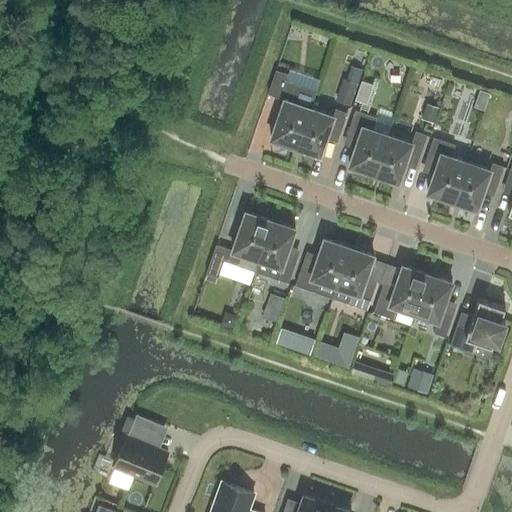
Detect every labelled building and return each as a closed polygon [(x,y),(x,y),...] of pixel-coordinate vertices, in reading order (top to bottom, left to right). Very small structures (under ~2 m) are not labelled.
[(288,73),(276,70),(269,93),(281,97),(287,79),(288,73)] [(343,78),(335,100),(350,106),(358,84),(343,78)] [(281,97),(285,99),(271,138),(296,147),(309,107),(311,108),(317,89),(287,79),(281,97)] [(366,104),(373,85),(362,81),(355,100),(366,104)] [(434,122),(439,108),(427,105),(423,118),(434,122)] [(311,108),(309,107),(296,147),(320,155),(328,133),(339,136),(347,113),(336,109),(334,116),(311,108)] [(357,143),(349,165),(374,174),(387,134),(373,129),(376,118),(355,110),(345,139),(357,143)] [(416,131),(412,142),(387,134),(374,174),(399,182),(406,160),(417,163),(427,135),(416,131)] [(428,192),(452,201),(466,161),(451,156),(455,145),(434,138),(424,166),(435,170),(428,192)] [(490,170),(466,161),(452,201),(477,209),(485,187),(495,190),(504,167),(492,163),(490,170)] [(254,270),(271,220),(247,211),(233,250),(217,244),(207,273),(218,277),(224,260),(254,270)] [(296,228),(271,220),(254,270),(289,283),(298,254),(288,250),(296,228)] [(296,285),(332,297),(349,246),(325,238),(317,260),(306,257),(296,285)] [(374,255),(349,246),(332,297),(367,309),(377,281),(366,277),(374,255)] [(414,313),(428,273),(403,265),(395,287),(384,283),(374,312),(395,319),(399,308),(414,313)] [(452,282),(428,273),(414,313),(438,321),(434,332),(446,336),(455,308),(445,304),(452,282)] [(272,294),(268,305),(281,310),(285,299),(272,294)] [(479,298),(471,320),(460,316),(450,345),(471,352),(475,341),(492,347),(494,339),(498,341),(505,322),(501,320),(506,307),(479,298)] [(317,351),(349,363),(360,333),(345,328),(339,344),(322,338),(317,351)] [(281,329),(276,343),(288,346),(292,333),(281,329)] [(355,361),(351,371),(357,373),(361,363),(355,361)] [(413,374),(409,386),(428,392),(432,380),(413,374)] [(170,451),(142,440),(148,426),(134,420),(128,434),(127,433),(113,467),(156,485),(170,451)] [(223,481),(211,511),(258,511),(249,508),(254,493),(223,481)] [(325,511),(329,503),(305,495),(298,511),(325,511)] [(96,511),(124,511),(125,511),(100,501),(96,511)] [(329,503),(325,511),(351,511),(352,511),(329,503)]
